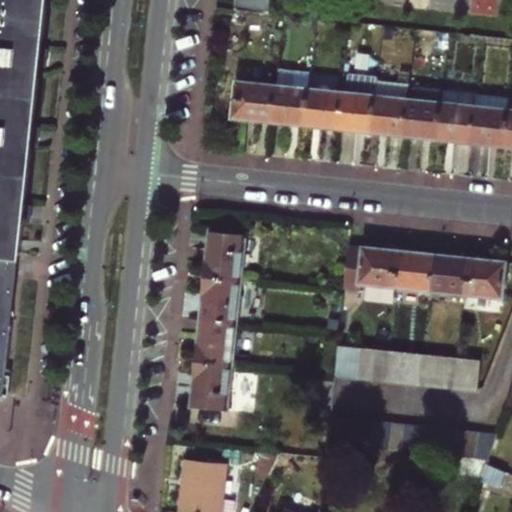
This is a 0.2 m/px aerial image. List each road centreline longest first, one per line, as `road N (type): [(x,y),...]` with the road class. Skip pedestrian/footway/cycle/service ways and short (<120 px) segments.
road 1 (secondary): [(123,0),(69,511)]
road 2 (residential): [(141,175),(511,213)]
road 3 (secondary): [(107,511),(141,175)]
road 4 (secondary): [(141,175),(160,0)]
